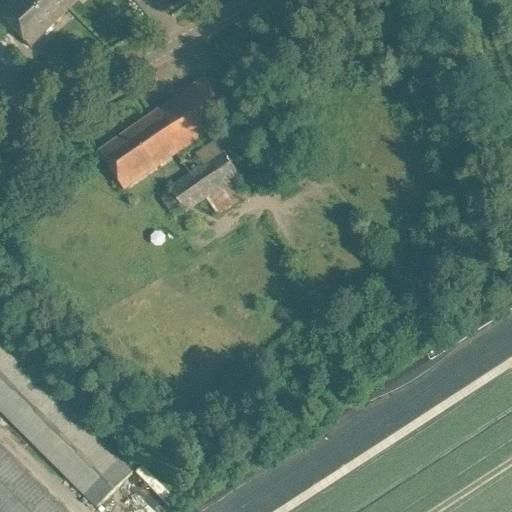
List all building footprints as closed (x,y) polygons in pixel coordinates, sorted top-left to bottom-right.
[(8,0),(0,8),(0,14),(16,34),(31,48),(74,3),(77,0),(8,0)] [(205,78),(99,152),(125,190),(209,131),(212,136),(221,129),(218,125),(232,116),(205,78)] [(215,141),(195,155),(201,164),(167,186),(170,192),(161,198),(171,213),(181,207),(185,213),(206,200),(216,215),(245,197),(233,180),(239,176),(215,141)] [(290,173),(285,167),(293,162),(283,148),(276,154),(272,149),(251,165),(268,188),(290,173)] [(131,474),(0,342),(0,410),(97,508),(131,474)] [(0,511),(64,511),(0,447),(0,511)] [(147,500),(159,511),(163,511),(177,499),(144,466),(137,474),(155,492),(147,500)]
